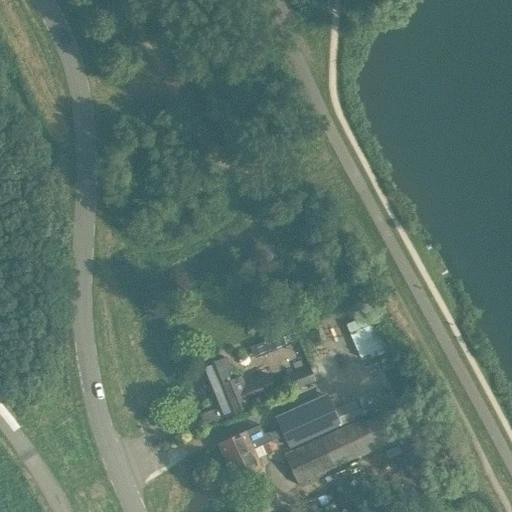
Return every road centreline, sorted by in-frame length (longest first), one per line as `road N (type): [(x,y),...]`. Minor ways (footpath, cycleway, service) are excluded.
road 1 (tertiary): [(135,511),(87,381),(83,116),(74,71),(41,0)]
road 2 (unknown): [(510,511),(356,231),(339,205),(313,192)]
road 3 (unknown): [(348,168),(313,192),(232,171),(212,157),(120,0)]
